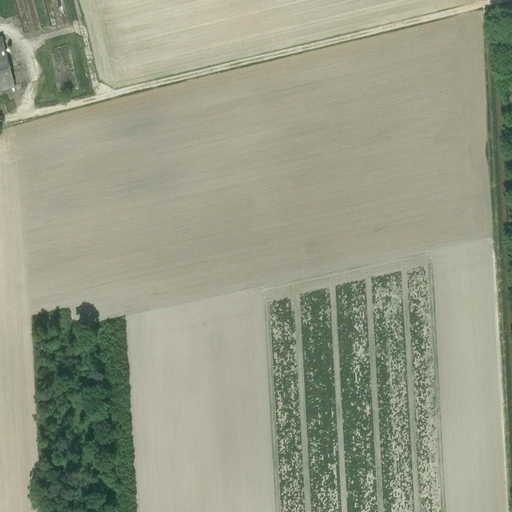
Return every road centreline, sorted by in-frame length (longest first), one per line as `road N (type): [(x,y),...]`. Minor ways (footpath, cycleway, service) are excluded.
road 1 (track): [(0,119),(502,0)]
road 2 (track): [(484,5),(510,511)]
